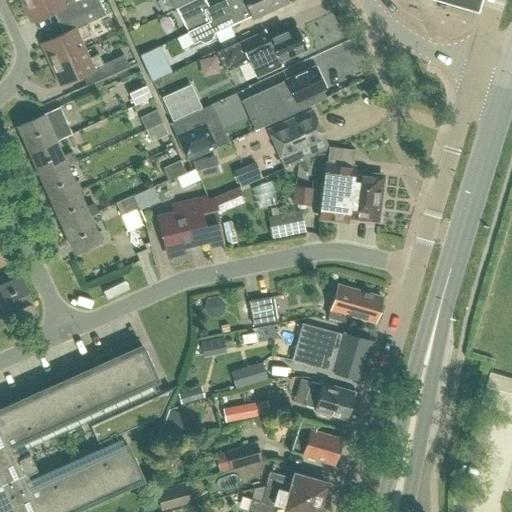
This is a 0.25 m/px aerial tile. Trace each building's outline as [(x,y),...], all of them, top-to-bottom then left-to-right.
[(64,19),(101,2),(100,0),(76,0),(76,1),(75,0),(24,0),(22,1),(32,22),(60,9),(64,19)] [(160,0),(166,12),(176,7),(175,6),(189,0),(160,0)] [(186,31),(223,14),(246,3),(245,2),(249,0),(223,0),(208,7),(204,0),(189,0),(175,6),(176,7),(186,30),(185,31),(186,31)] [(223,14),(186,31),(191,43),(197,40),(203,42),(210,39),(213,33),(251,15),(252,18),(286,2),(284,0),(249,0),(245,2),(246,3),(223,14)] [(435,0),(477,12),(480,0),(435,0)] [(51,64),(86,48),(82,39),(91,35),(87,25),(107,15),(101,2),(64,19),(69,30),(41,43),(51,64)] [(294,27),(267,39),(263,30),(215,52),(224,72),(248,60),(256,77),(280,66),(278,61),(304,49),(303,46),(304,43),(301,38),(299,37),(294,27)] [(151,82),(171,73),(159,46),(139,55),(151,82)] [(86,48),(51,64),(60,85),(88,72),(93,82),(130,66),(124,54),(104,63),(99,53),(90,57),(86,48)] [(286,81),(271,88),(256,95),(241,102),(247,114),(254,131),(278,120),(300,109),(296,102),(299,101),(302,108),(325,98),(321,90),(323,89),(322,87),(322,84),(320,78),(317,77),(312,67),(286,80),(286,81)] [(134,105),(151,98),(146,86),(129,94),(134,105)] [(186,88),(165,95),(170,109),(191,102),(186,88)] [(29,152),(70,133),(59,108),(18,126),(29,152)] [(186,161),(215,147),(198,110),(169,123),(186,161)] [(281,161),(302,152),(300,146),(323,136),(311,110),(267,129),(281,161)] [(145,130),(162,122),(157,111),(140,119),(145,130)] [(162,122),(145,130),(151,142),(168,134),(162,122)] [(40,177),(66,166),(77,161),(73,152),(62,156),(55,140),(29,152),(40,177)] [(320,154),(346,157),(347,143),(322,140),(320,154)] [(198,179),(220,173),(216,155),(194,161),(198,179)] [(167,180),(185,172),(179,160),(161,168),(167,180)] [(323,191),(379,198),(380,189),(383,187),(383,182),(381,179),(382,176),(352,172),(353,168),(326,165),(323,191)] [(51,202),(77,191),(66,166),(40,177),(51,202)] [(262,198),(260,176),(245,178),(248,200),(262,198)] [(133,196),(138,208),(157,199),(151,187),(133,196)] [(63,227),(88,216),(99,211),(95,202),(84,207),(77,191),(51,202),(63,227)] [(218,212),(242,202),(238,191),(213,200),(218,212)] [(378,206),(379,198),(323,191),(320,216),(346,220),(346,215),(376,219),(377,216),(379,214),(380,209),(378,206)] [(121,215),(138,208),(133,196),(116,204),(121,215)] [(183,249),(182,245),(207,239),(199,206),(158,216),(166,249),(167,253),(183,249)] [(272,238),(304,232),(299,210),(287,213),(285,206),(270,209),(271,217),(267,217),(272,238)] [(88,216),(63,227),(74,253),(100,241),(88,216)] [(129,247),(141,241),(132,222),(121,227),(129,247)] [(0,286),(0,309),(2,314),(30,301),(20,277),(0,286)] [(377,317),(379,309),(378,307),(381,296),(336,284),(327,318),(344,322),(345,316),(373,324),(374,319),(377,317)] [(232,316),(242,314),(238,296),(229,298),(232,316)] [(252,325),(276,321),(272,297),(248,301),(252,325)] [(360,379),(371,342),(302,324),(291,360),(360,379)] [(117,441),(29,480),(26,474),(36,470),(29,453),(19,458),(16,452),(154,390),(151,384),(158,381),(142,347),(126,354),(128,357),(108,366),(107,363),(77,377),(78,379),(59,388),(58,385),(27,399),(28,402),(9,410),(8,408),(0,411),(0,511),(58,511),(74,505),(76,508),(106,494),(105,491),(124,482),(125,485),(142,478),(126,444),(120,447),(117,441)] [(235,387),(266,378),(262,362),(230,372),(235,387)] [(321,384),(310,381),(304,403),(314,406),(318,408),(318,410),(326,413),(328,410),(347,416),(354,392),(321,383),(321,384)] [(201,385),(177,393),(181,405),(205,397),(201,385)] [(159,416),(171,389),(90,425),(98,443),(159,416)] [(224,422),(269,414),(266,400),(222,409),(224,422)] [(333,463),(340,438),(315,431),(317,422),(300,417),(290,450),(305,455),(307,458),(313,459),(316,458),(333,463)] [(221,471),(261,460),(256,443),(215,455),(221,471)] [(266,484),(322,500),(327,483),(295,474),(293,478),(270,471),(266,484)] [(160,511),(189,503),(184,484),(155,492),(160,511)] [(299,511),(318,511),(322,500),(266,484),(261,501),(251,498),(248,510),(255,511),(271,511),(274,504),(299,511)]
